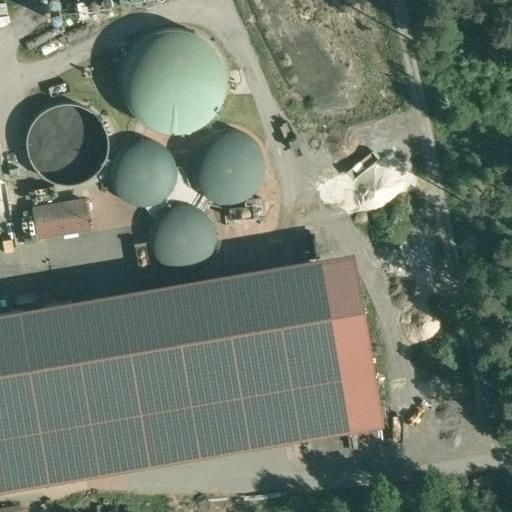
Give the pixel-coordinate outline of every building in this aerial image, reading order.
[(175,130),(194,126),(210,117),(221,102),(227,88),(228,72),(224,56),(216,43),(204,32),(189,26),(173,23),(155,27),(139,37),(128,51),(122,69),(122,87),(129,104),(141,118),(157,127),(175,130)] [(45,53),(58,48),(53,35),(40,41),(45,53)] [(78,182),(91,176),(101,167),(107,154),(109,141),(107,127),(100,115),(89,105),(76,100),(62,100),(48,104),(37,112),(29,123),(25,136),(25,150),(30,163),(39,174),(51,181),(64,184),(78,182)] [(114,189),(120,198),(128,205),(138,209),(149,209),(158,206),(162,204),(167,200),(173,192),(176,182),(176,172),(173,162),(167,154),(158,148),(148,145),(137,146),(127,150),(119,157),(114,167),(112,178),(114,189)] [(198,188),(204,198),(212,205),(223,209),(233,209),(243,206),(251,200),(257,192),(260,182),(260,172),(257,162),(251,154),(242,148),(233,145),(222,146),(211,150),(203,157),(198,167),(197,172),(196,178),(198,188)] [(197,172),(176,172),(176,182),(173,192),(167,200),(162,204),(166,214),(176,210),(187,209),(197,212),(205,218),(212,205),(204,198),(198,188),(196,178),(197,172)] [(85,204),(32,212),(37,243),(90,235),(85,204)] [(152,253),(158,262),(166,269),(177,273),(187,273),(197,270),(205,264),(211,256),(214,246),(214,236),(211,227),(205,218),(197,212),(187,209),(176,210),(166,214),(157,221),(152,231),(150,242),(152,253)] [(0,329),(0,497),(382,434),(355,270),(0,329)]
